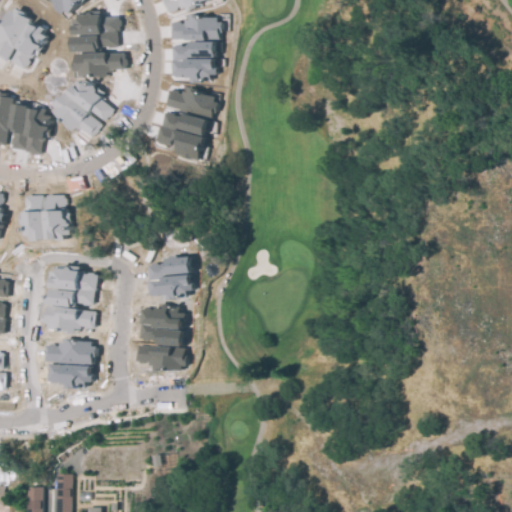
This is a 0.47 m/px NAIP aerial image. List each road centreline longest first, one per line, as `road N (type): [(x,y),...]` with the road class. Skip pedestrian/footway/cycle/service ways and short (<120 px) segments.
road 1 (residential): [(142,0),(151,48),(144,106),(118,144),(82,170),(0,169)]
road 2 (residential): [(38,421),(23,360),(33,274),(46,261),(124,270)]
road 3 (residential): [(0,422),(202,395)]
road 4 (residential): [(124,270),(124,402)]
